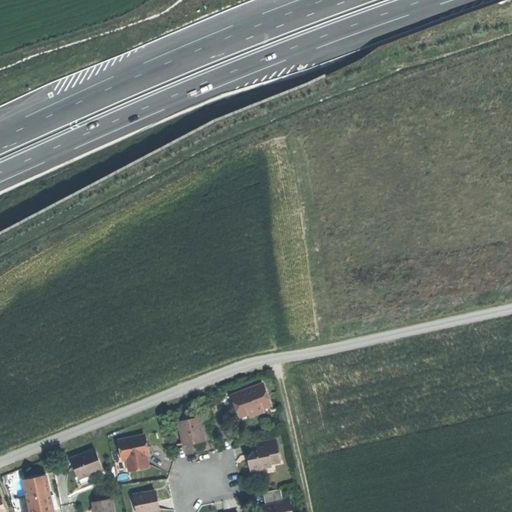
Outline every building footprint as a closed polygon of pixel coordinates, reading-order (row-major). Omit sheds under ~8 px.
[(233,395),(240,412),(256,406),(258,410),(263,407),(271,405),(263,384),(233,395)] [(264,410),(263,407),(258,410),(256,406),(240,412),(242,418),(252,414),(264,410)] [(192,443),(205,440),(200,417),(179,422),(184,445),(192,443)] [(144,435),(120,440),(124,458),(128,457),(130,469),(148,465),(146,457),(144,447),(147,447),(144,435)] [(250,468),(252,474),(263,472),(262,467),(271,465),(271,463),(280,461),(276,439),(256,443),(258,451),(252,453),(248,458),(250,468)] [(74,468),(79,479),(79,478),(79,477),(90,473),(91,474),(103,469),(95,449),(71,458),(74,468)] [(46,476),(24,481),(28,496),(30,511),(43,511),(53,510),(46,476)] [(292,511),(290,500),(283,502),(282,498),(281,489),(263,492),(264,498),(266,505),(265,505),(266,508),(263,511),(259,511),(260,511),(259,511),(292,511)] [(140,494),(134,495),(138,511),(148,511),(159,510),(157,499),(155,491),(140,494)] [(16,511),(30,511),(28,496),(11,500),(16,511)] [(114,511),(112,498),(93,502),(94,511),(114,511)]
